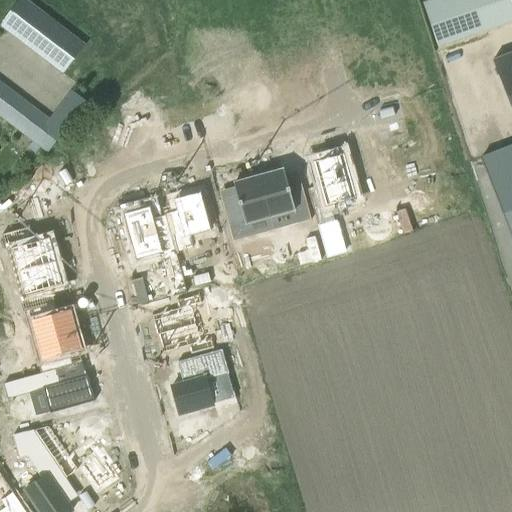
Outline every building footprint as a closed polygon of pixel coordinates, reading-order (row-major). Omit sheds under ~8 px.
[(19,0),(0,25),(0,27),(63,76),(86,46),(25,0),(19,0)] [(434,0),(423,4),(438,48),(511,22),(511,5),(510,0),(434,0)] [(511,54),(491,63),(511,116),(511,54)] [(0,117),(48,154),(65,132),(71,136),(92,108),(71,92),(48,122),(0,83),(0,117)] [(511,146),(481,158),(511,236),(511,146)] [(320,186),(307,190),(327,259),(344,254),(331,206),(333,205),(356,199),(344,154),(313,162),(314,166),(320,186)] [(284,170),(259,177),(270,218),(271,218),(293,212),(296,225),(311,221),(303,192),(291,195),(285,174),(284,170)] [(240,209),(225,214),(233,242),(274,231),(271,218),(270,218),(259,177),(234,184),(240,209)] [(177,212),(165,215),(165,216),(176,253),(193,249),(190,237),(211,231),(201,193),(174,200),(177,212)] [(129,213),(124,214),(136,260),(161,254),(173,298),(187,294),(176,253),(165,216),(154,219),(150,207),(145,208),(144,205),(128,209),(129,213)] [(29,228),(2,235),(8,257),(14,256),(19,272),(56,262),(50,239),(33,243),(29,228)] [(23,289),(17,291),(23,313),(24,312),(50,305),(46,290),(63,286),(56,262),(19,272),(23,289)] [(179,309),(152,316),(157,336),(159,335),(193,326),(196,325),(191,307),(202,304),(199,295),(176,301),(179,309)] [(50,305),(24,312),(33,343),(75,331),(70,312),(58,316),(55,304),(50,305)] [(193,326),(159,335),(164,354),(189,347),(191,355),(214,349),(212,341),(202,344),(196,325),(193,326)] [(75,331),(33,343),(41,374),(61,369),(72,366),(69,354),(81,351),(75,331)] [(183,384),(171,387),(179,415),(213,406),(206,380),(229,374),(222,351),(177,363),(183,384)] [(60,383),(56,370),(30,377),(0,385),(0,388),(3,401),(43,390),(50,414),(95,402),(88,376),(60,383)] [(49,426),(34,430),(67,479),(80,470),(97,495),(120,480),(110,466),(114,464),(103,447),(100,450),(93,440),(69,456),(61,444),(49,426)] [(34,430),(12,436),(18,460),(26,457),(40,477),(23,489),(38,511),(66,511),(71,509),(55,486),(66,479),(34,430)] [(0,511),(25,511),(13,492),(1,500),(6,507),(0,511)]
